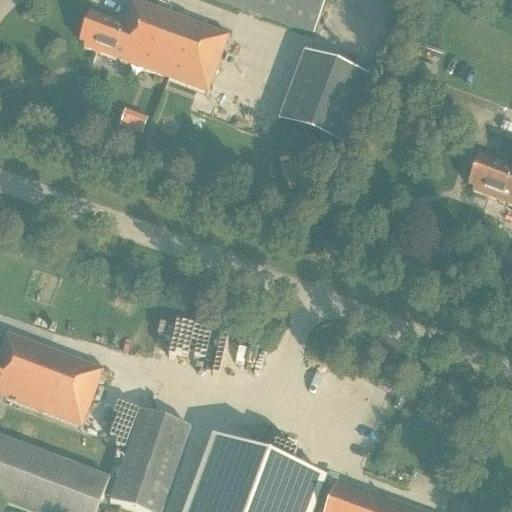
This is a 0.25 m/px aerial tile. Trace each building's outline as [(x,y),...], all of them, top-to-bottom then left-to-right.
[(215,0),(314,36),(328,0),(215,0)] [(86,45),(85,49),(208,96),(231,37),(134,1),(124,26),(91,14),(81,43),(86,45)] [(368,86),(303,61),(278,127),(342,151),(368,86)] [(511,168),(480,157),(469,188),(499,198),(497,203),(511,208),(511,168)] [(145,358),(161,359),(163,327),(147,326),(145,358)] [(0,399),(83,430),(106,372),(9,335),(0,362),(0,399)] [(110,504),(131,511),(164,511),(192,430),(142,414),(110,504)] [(0,504),(20,511),(98,511),(112,480),(0,437),(0,504)] [(185,511),(317,511),(328,483),(212,440),(185,511)] [(329,511),(422,511),(341,482),(329,511)]
